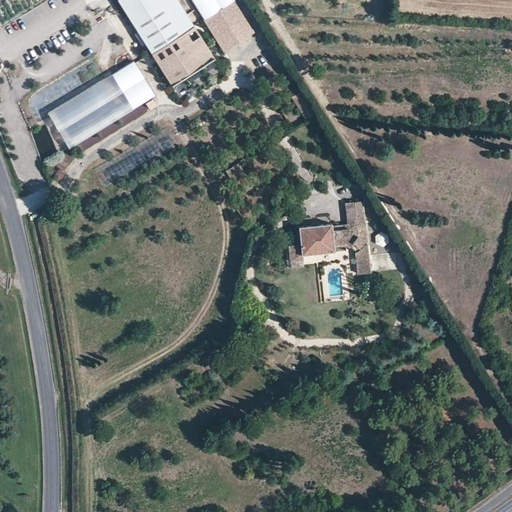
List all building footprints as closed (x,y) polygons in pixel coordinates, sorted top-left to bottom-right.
[(177,0),(117,0),(170,84),(213,57),(177,0)] [(189,0),(221,52),(240,41),(214,0),(189,0)] [(217,0),(239,33),(251,26),(235,0),(217,0)] [(264,46),(268,52),(275,48),(272,42),(264,46)] [(224,51),(214,58),(216,62),(227,56),(224,51)] [(131,60),(44,114),(52,126),(139,73),(131,60)] [(140,75),(54,128),(61,140),(147,86),(140,75)] [(148,89),(61,143),(68,154),(155,101),(148,89)] [(300,90),(291,96),(306,119),(315,113),(300,90)] [(168,127),(94,170),(105,187),(178,144),(168,127)] [(363,203),(345,205),(347,226),(332,228),(332,225),(302,228),(304,246),(292,247),(294,262),(306,260),(306,256),(335,252),(335,249),(346,248),(349,250),(350,249),(356,253),(355,254),(357,271),(371,270),(363,203)] [(382,232),(376,237),(376,244),(383,247),(389,243),(388,235),(382,232)] [(396,252),(371,254),(372,270),(397,268),(396,252)]
